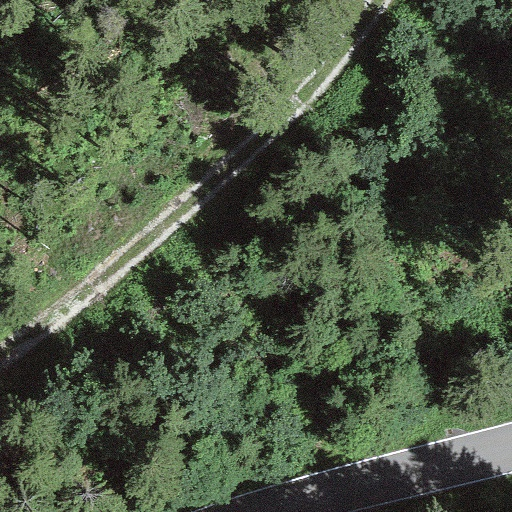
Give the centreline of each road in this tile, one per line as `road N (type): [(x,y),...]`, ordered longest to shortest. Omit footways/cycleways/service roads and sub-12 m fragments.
road 1 (track): [(0,362),(241,178),(352,62),(395,0)]
road 2 (tertiary): [(511,446),(266,511)]
